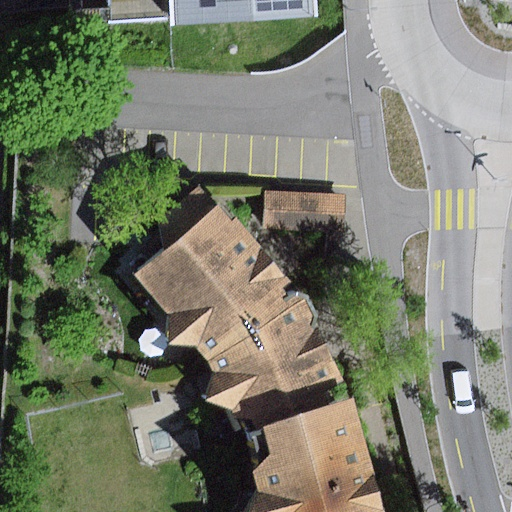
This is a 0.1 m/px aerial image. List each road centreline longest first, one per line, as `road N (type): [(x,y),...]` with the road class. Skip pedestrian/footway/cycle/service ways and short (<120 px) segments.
road 1 (primary): [(500,113),(488,298),(511,511)]
road 2 (primary): [(396,0),(417,66),(468,106),(500,113)]
